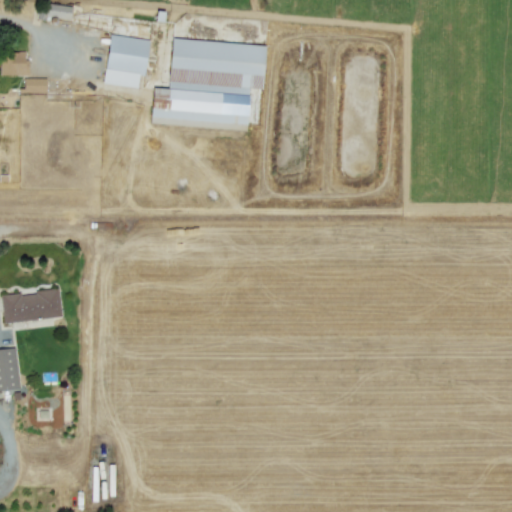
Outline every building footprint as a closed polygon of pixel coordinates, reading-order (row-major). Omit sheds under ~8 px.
[(70,5),(46,3),(45,15),(69,18),(70,5)] [(135,86),(137,74),(143,74),(147,38),(107,34),(102,83),(135,86)] [(263,44),(170,38),(167,87),(151,86),(148,120),(245,126),(248,87),(261,87),(263,44)] [(0,74),(24,75),(24,51),(0,50),(0,74)] [(45,78),(23,77),(22,91),(45,92),(45,78)] [(0,306),(2,322),(60,316),(57,288),(0,293),(0,306)] [(0,389),(16,388),(14,347),(0,347),(0,389)]
